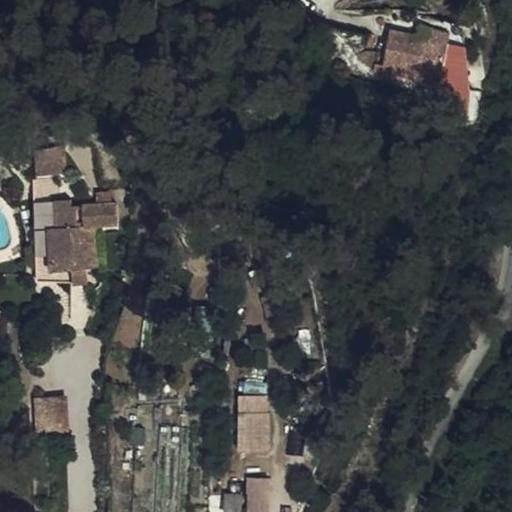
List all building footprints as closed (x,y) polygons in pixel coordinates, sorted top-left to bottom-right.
[(421,28),(418,38),(449,44),(451,34),(421,28)] [(449,44),(418,38),(391,32),(385,67),(443,79),(444,75),(449,44)] [(443,79),(385,67),(376,65),(374,73),(442,87),(443,79)] [(465,80),(444,75),(443,79),(442,87),(441,89),(448,90),(462,93),(463,90),(465,80)] [(469,92),(463,90),(462,93),(448,90),(444,105),(457,112),(467,112),(469,92)] [(67,170),(66,143),(38,148),(39,171),(67,170)] [(121,225),(119,208),(109,209),(108,202),(70,206),(66,194),(58,195),(63,227),(55,228),(56,282),(73,281),(73,270),(102,268),(98,227),(121,225)] [(109,209),(119,208),(117,195),(107,197),(108,202),(109,209)] [(246,449),(269,448),(268,395),(266,394),(266,389),(256,389),(256,395),(245,395),(246,449)] [(69,429),(68,395),(39,396),(40,430),(69,429)] [(272,511),(274,475),(249,474),(247,511),(272,511)]
